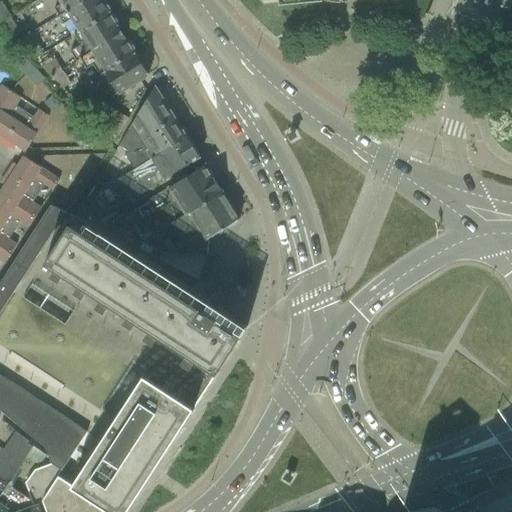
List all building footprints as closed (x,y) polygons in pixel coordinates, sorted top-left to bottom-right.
[(58,0),(61,4),(54,9),(58,16),(83,0),(58,0)] [(83,0),(58,16),(59,17),(62,21),(64,24),(71,20),(78,32),(109,12),(108,11),(109,7),(105,1),(101,0),(83,0)] [(0,22),(10,16),(0,2),(0,1),(0,22)] [(76,62),(80,60),(122,33),(117,24),(117,20),(114,14),(109,13),(109,12),(78,32),(73,36),(79,46),(70,52),(76,62)] [(10,16),(0,22),(0,26),(9,40),(20,33),(10,16)] [(93,65),(99,76),(135,53),(133,51),(134,47),(130,41),(126,40),(122,33),(80,60),(86,70),(93,65)] [(32,38),(20,45),(34,60),(42,55),(32,38)] [(135,53),(99,76),(85,85),(92,95),(105,87),(112,98),(131,85),(148,74),(147,73),(148,69),(144,62),(140,61),(135,53)] [(24,58),(15,66),(25,76),(26,76),(34,69),(24,58)] [(54,59),(42,67),(52,77),(61,71),(54,59)] [(26,76),(25,76),(27,78),(36,88),(45,80),(34,69),(26,76)] [(61,71),(52,77),(63,89),(70,84),(61,71)] [(85,85),(70,94),(77,104),(92,95),(85,85)] [(0,108),(11,93),(1,86),(0,87),(0,108)] [(154,88),(119,145),(129,152),(125,154),(136,173),(145,168),(152,163),(150,160),(185,137),(154,88)] [(0,108),(0,135),(7,139),(24,112),(16,106),(20,99),(11,93),(0,108)] [(52,96),(44,104),(54,115),(63,107),(52,96)] [(109,107),(92,119),(112,140),(117,137),(128,119),(109,107)] [(24,112),(7,139),(25,151),(48,116),(38,110),(33,118),(24,112)] [(80,124),(67,136),(79,149),(92,136),(80,124)] [(75,215),(110,238),(128,227),(122,217),(116,211),(140,196),(164,180),(199,157),(187,138),(186,138),(185,137),(150,160),(152,163),(145,168),(76,214),(75,215)] [(23,157),(11,176),(40,195),(45,186),(52,190),(59,180),(23,157)] [(162,212),(170,225),(222,192),(204,165),(135,209),(142,219),(138,221),(140,226),(162,212)] [(11,176),(0,191),(0,195),(34,218),(41,208),(34,203),(40,195),(11,176)] [(222,192),(170,225),(156,234),(151,226),(135,237),(140,245),(139,245),(138,249),(157,259),(161,253),(207,255),(207,239),(239,219),(222,192)] [(0,195),(0,221),(16,232),(21,223),(28,228),(34,218),(0,195)] [(0,410),(46,447),(51,463),(34,470),(25,483),(26,485),(30,498),(33,506),(39,504),(43,502),(46,511),(126,511),(157,465),(162,457),(241,334),(70,223),(45,262),(36,257),(65,213),(51,205),(0,283),(0,410)] [(0,221),(0,247),(10,254),(17,245),(10,240),(16,232),(0,221)] [(0,247),(0,261),(4,264),(10,254),(0,247)] [(0,496),(5,488),(25,458),(31,449),(28,447),(30,443),(17,433),(5,452),(0,459),(0,496)] [(31,449),(25,458),(39,467),(45,456),(32,447),(31,449)] [(23,500),(5,488),(0,496),(0,511),(41,511),(39,504),(33,506),(30,498),(23,500)]
